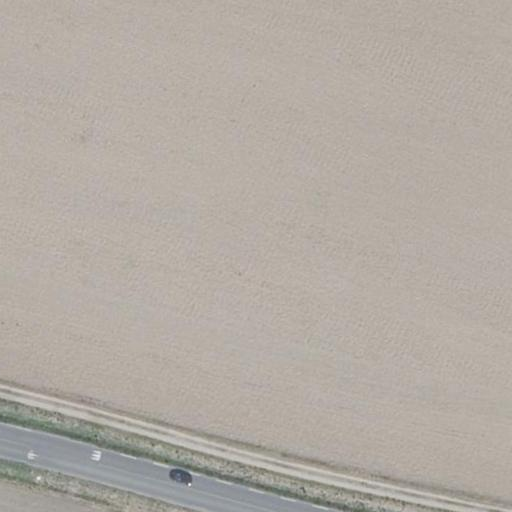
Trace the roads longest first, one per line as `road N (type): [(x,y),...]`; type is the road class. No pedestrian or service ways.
road 1 (track): [(459,511),(0,395)]
road 2 (unclassified): [(274,511),(0,441)]
